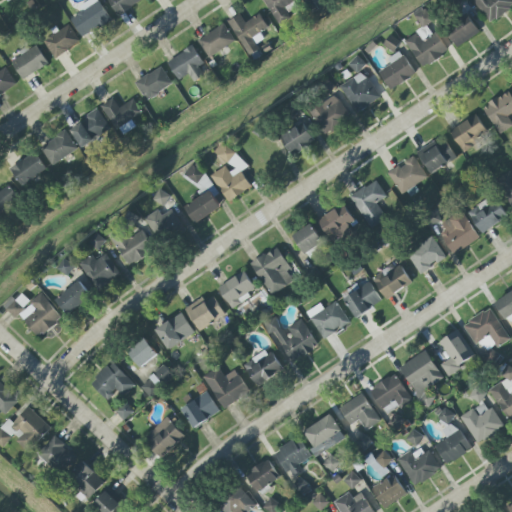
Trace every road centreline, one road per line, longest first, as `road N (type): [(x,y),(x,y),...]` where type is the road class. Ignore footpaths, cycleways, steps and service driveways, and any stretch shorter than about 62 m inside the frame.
road 1 (residential): [(49,379),(127,310),(511,49)]
road 2 (residential): [(511,258),(173,497)]
road 3 (residential): [(0,339),(188,511)]
road 4 (residential): [(0,135),(197,0)]
